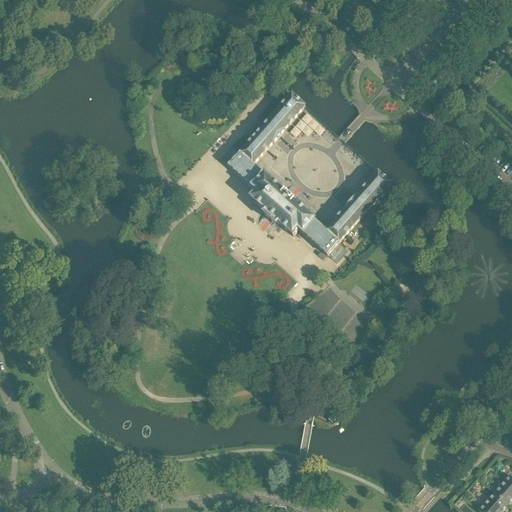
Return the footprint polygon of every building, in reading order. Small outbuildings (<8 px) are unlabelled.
[(379,173),(326,231),(290,199),(254,166),(278,139),(306,108),(293,96),(265,127),(229,167),(259,194),(252,201),(266,213),(264,215),(270,221),(277,227),(279,225),(294,237),(299,231),(327,256),(392,185),(379,173)] [(417,281),(420,282),(425,269),(421,268),(417,281)] [(335,426),(340,420),(341,420),(335,415),(329,421),(335,426)] [(495,495),(508,507),(511,502),(511,478),(510,477),(495,495)] [(503,511),(508,507),(495,495),(479,511),(503,511)]
